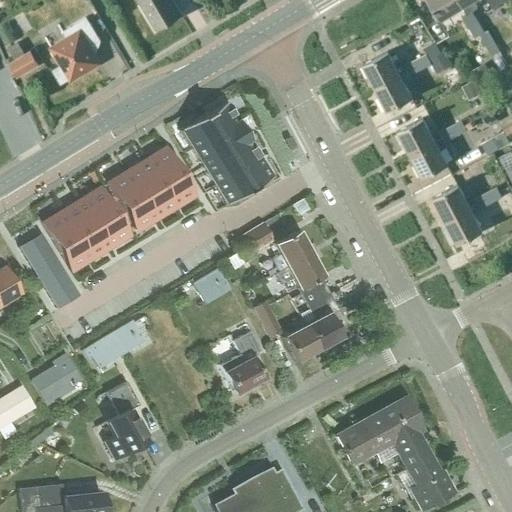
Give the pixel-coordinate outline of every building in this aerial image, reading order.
[(138,0),(155,28),(181,13),(173,0),(138,0)] [(462,6),(458,0),(428,0),(440,19),(462,6)] [(503,2),(502,0),(458,0),(462,6),(466,13),(471,10),(472,11),(477,7),(473,0),(487,0),(492,8),(503,2)] [(478,21),(472,11),(471,10),(466,13),(461,15),(467,26),(478,21)] [(60,82),(69,77),(70,79),(99,62),(90,46),(100,40),(86,16),(62,30),(66,37),(50,47),(61,65),(53,69),(60,82)] [(484,31),(478,21),(467,26),(474,37),(479,34),(484,31)] [(434,40),(423,46),(429,58),(440,52),(434,40)] [(16,41),(7,46),(13,57),(23,52),(16,41)] [(10,62),(12,66),(17,74),(37,63),(29,50),(10,62)] [(387,50),(363,64),(375,87),(400,73),(406,71),(407,70),(404,64),(401,58),(393,62),(387,50)] [(445,50),(430,59),(435,67),(450,59),(445,50)] [(426,53),(415,58),(421,69),(432,63),(426,53)] [(414,59),(404,64),(407,70),(406,71),(409,75),(421,69),(415,58),(414,59)] [(400,73),(375,87),(387,110),(412,97),(404,82),(411,79),(409,75),(406,71),(400,73)] [(221,101),(199,115),(211,134),(233,120),(221,101)] [(199,115),(176,129),(188,148),(211,134),(199,115)] [(435,141),(435,140),(423,118),(399,131),(411,154),(435,141)] [(233,120),(211,134),(222,153),(245,139),(233,120)] [(466,129),(461,120),(450,126),(455,136),(466,129)] [(450,126),(439,132),(441,137),(444,142),(445,141),(455,136),(450,126)] [(487,153),(509,142),(503,130),(481,142),(487,153)] [(211,134),(188,148),(199,167),(222,153),(211,134)] [(447,164),(440,150),(447,146),(445,141),(444,142),(441,137),(435,140),(435,141),(411,154),(423,177),(447,164)] [(245,139),(222,153),(233,171),(256,157),(245,139)] [(161,149),(142,161),(156,184),(175,172),(161,149)] [(222,153),(199,167),(210,185),(233,171),(222,153)] [(256,157),(233,171),(245,191),(268,177),(256,157)] [(142,161),(124,172),(137,195),(156,184),(142,161)] [(233,171),(210,185),(222,205),(245,191),(233,171)] [(124,172),(104,184),(118,206),(137,195),(124,172)] [(175,172),(156,184),(170,206),(189,195),(175,172)] [(511,183),(499,191),(502,196),(501,196),(504,201),(511,196),(511,183)] [(156,184),(137,195),(152,218),(170,206),(156,184)] [(479,203),(476,197),(472,190),(464,195),(458,185),(435,197),(447,220),(479,203)] [(499,191),(496,186),(486,192),(491,202),(501,196),(502,196),(499,191)] [(96,189),(77,201),(90,224),(110,212),(96,189)] [(491,202),(486,192),(476,197),(479,203),(481,208),(491,202)] [(137,195),(118,206),(132,229),(152,218),(137,195)] [(77,201),(58,212),(72,235),(90,224),(77,201)] [(482,230),(475,217),(484,213),(481,208),(479,203),(447,220),(459,242),(482,230)] [(58,212),(39,224),(53,247),(72,235),(58,212)] [(110,212),(90,224),(104,247),(124,235),(110,212)] [(90,224),(72,235),(86,258),(104,247),(90,224)] [(259,224),(228,243),(238,259),(268,240),(259,224)] [(277,255),(268,259),(272,265),(274,270),(306,254),(294,231),(271,243),(277,255)] [(36,233),(26,240),(30,246),(40,240),(36,233)] [(72,235),(53,247),(67,269),(86,258),(72,235)] [(26,240),(15,246),(19,253),(30,246),(26,240)] [(40,240),(30,246),(33,252),(44,246),(40,240)] [(30,246),(19,253),(23,259),(33,252),(30,246)] [(44,246),(33,252),(37,258),(48,252),(44,246)] [(33,252),(23,259),(27,265),(37,258),(33,252)] [(48,252),(37,258),(41,265),(52,258),(48,252)] [(233,252),(224,257),(230,268),(239,262),(236,257),(233,252)] [(273,271),(272,272),(278,284),(289,278),(294,289),(317,277),(318,277),(306,254),(274,270),(273,271)] [(37,258),(27,265),(30,271),(41,265),(37,258)] [(52,258),(41,265),(45,271),(55,264),(52,258)] [(55,264),(45,271),(49,277),(59,271),(55,264)] [(41,265),(30,271),(34,277),(45,271),(41,265)] [(272,265),(262,271),(264,276),(272,272),(273,271),(274,270),(272,265)] [(0,304),(17,294),(0,267),(0,266),(0,304)] [(214,269),(189,284),(201,304),(226,289),(214,269)] [(45,271),(34,277),(38,284),(49,277),(45,271)] [(59,271),(49,277),(52,283),(63,277),(59,271)] [(49,277),(38,284),(42,290),(52,283),(49,277)] [(63,277),(52,283),(56,290),(67,283),(63,277)] [(317,277),(294,289),(306,310),(311,321),(325,314),(328,320),(338,316),(317,277)] [(52,283),(42,290),(46,296),(56,290),(52,283)] [(67,283),(56,290),(60,296),(71,289),(67,283)] [(71,289),(60,296),(64,302),(74,295),(71,289)] [(56,290),(46,296),(49,302),(60,296),(56,290)] [(60,296),(49,302),(53,308),(64,302),(60,296)] [(261,302),(249,308),(267,340),(278,334),(261,302)] [(328,320),(325,314),(311,321),(306,310),(297,315),(298,318),(288,323),(292,331),(279,338),(292,362),(337,338),(328,320)] [(128,320),(105,333),(118,355),(140,341),(128,320)] [(236,355),(216,365),(220,372),(232,394),(259,379),(248,358),(258,353),(246,331),(229,341),(236,355)] [(105,333),(78,350),(83,359),(87,356),(94,369),(118,355),(105,333)] [(51,365),(27,380),(43,406),(72,389),(68,383),(76,378),(62,353),(48,361),(51,365)] [(110,436),(101,441),(110,458),(141,441),(124,410),(136,404),(123,380),(102,392),(114,414),(102,421),(110,436)] [(17,387),(0,398),(0,424),(29,407),(17,387)] [(332,434),(348,464),(389,442),(411,485),(406,488),(418,510),(452,492),(440,470),(435,473),(414,434),(422,430),(403,396),(332,434)] [(79,403),(71,409),(76,416),(84,409),(79,403)] [(244,488),(211,505),(214,511),(289,511),(296,509),(276,471),(270,475),(267,469),(241,483),(244,488)] [(59,497),(58,484),(15,489),(17,511),(99,511),(97,493),(59,497)]
